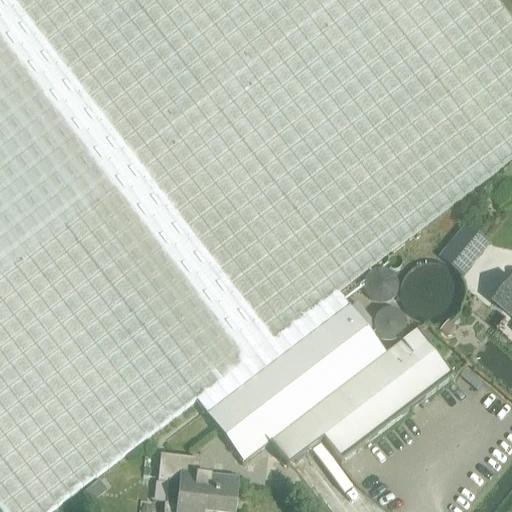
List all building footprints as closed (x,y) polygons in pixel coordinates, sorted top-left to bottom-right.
[(0,0),(0,511),(52,511),(196,403),(243,465),(259,453),(268,446),(287,471),(323,444),(341,468),(380,438),(453,382),(416,333),(384,357),(337,295),(511,161),(511,24),(493,0),(0,0)] [(464,225),(437,259),(462,279),(490,246),(464,225)] [(462,297),(461,291),(459,284),(456,278),(452,272),(446,268),(439,264),(432,263),(425,263),(418,264),(412,266),(407,269),(402,274),(397,281),(395,286),(394,292),(393,298),(394,304),(397,311),(400,317),(404,322),(409,326),(416,329),(422,330),(429,331),(436,330),(441,328),(447,325),(448,324),(452,320),(456,316),(459,310),(461,304),(462,297)] [(511,283),(510,282),(492,304),(511,320),(511,283)] [(447,325),(439,333),(447,339),(452,339),(455,335),(455,330),(448,324),(447,325)] [(181,484),(178,511),(165,509),(164,511),(232,511),(236,481),(196,477),(197,462),(161,458),(159,482),(181,484)]
